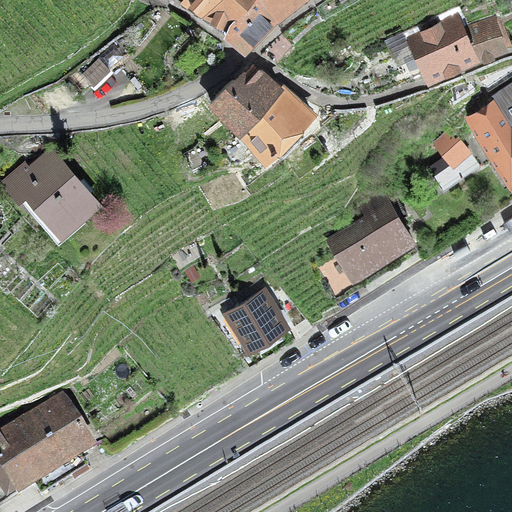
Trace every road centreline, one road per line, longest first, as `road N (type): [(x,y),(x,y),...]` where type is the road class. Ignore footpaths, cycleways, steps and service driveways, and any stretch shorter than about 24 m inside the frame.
road 1 (primary): [(487,281),(101,511)]
road 2 (residential): [(271,511),(511,366)]
road 3 (residential): [(249,58),(153,107),(0,126)]
